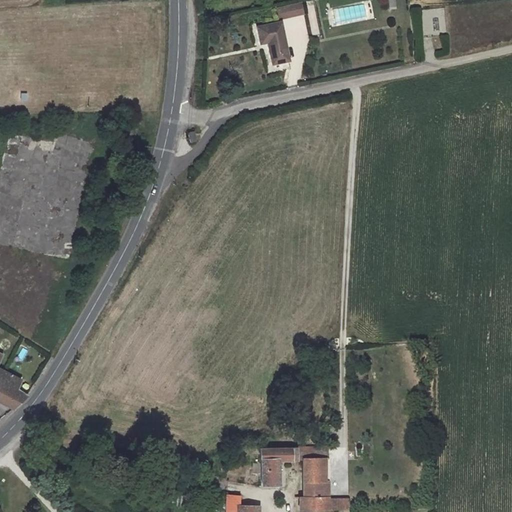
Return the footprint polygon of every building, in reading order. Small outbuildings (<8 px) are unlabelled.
[(279,19),(304,13),(302,2),(276,8),(279,19)] [(363,4),(331,10),(334,25),(366,19),(363,4)] [(288,60),(280,22),(257,27),(260,43),(268,41),(272,63),(288,60)] [(187,133),(190,142),(196,141),(193,131),(187,133)] [(0,401),(13,408),(26,396),(17,389),(21,380),(0,369),(0,359),(2,354),(0,352),(0,401)] [(284,449),(260,449),(261,486),(279,485),(277,460),(302,459),(302,458),(327,457),(327,448),(288,449),(288,445),(284,445),(284,449)] [(303,497),(299,497),(299,510),(328,510),(328,499),(327,457),(302,458),(302,459),(303,497)] [(226,494),(225,511),(258,511),(258,507),(240,507),(240,495),(226,494)] [(348,499),(328,499),(328,510),(348,509),(348,499)]
